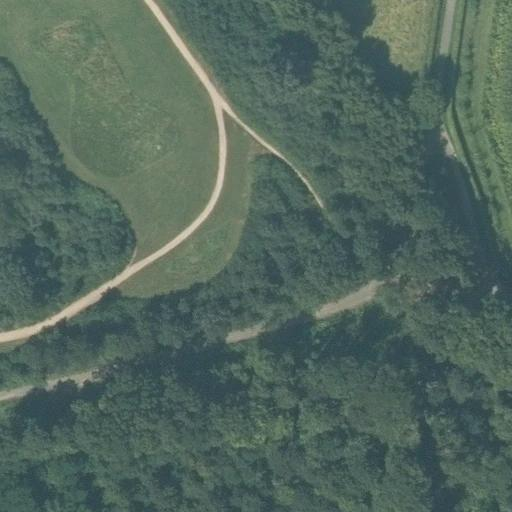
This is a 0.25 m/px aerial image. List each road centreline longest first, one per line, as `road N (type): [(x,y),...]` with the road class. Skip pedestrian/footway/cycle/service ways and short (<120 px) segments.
road 1 (unclassified): [(0,395),(319,313),(376,289),(397,266),(433,122)]
road 2 (unclassified): [(511,298),(482,274),(456,170),(433,122)]
road 3 (track): [(72,380),(87,511)]
road 4 (unclassified): [(433,122),(450,0)]
